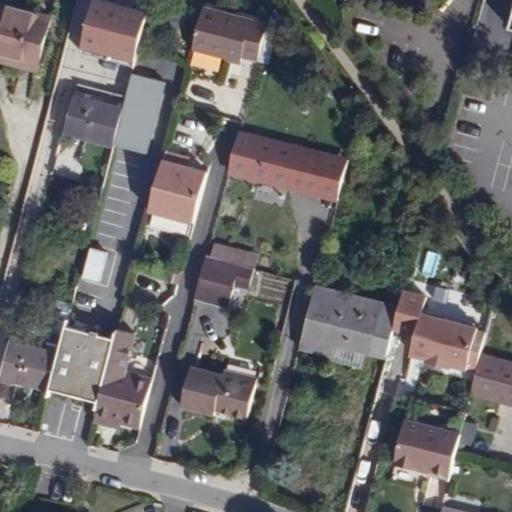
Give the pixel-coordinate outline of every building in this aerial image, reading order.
[(106,0),(95,0),(83,47),(136,61),(138,54),(139,48),(142,38),(149,11),(106,0)] [(50,18),(0,4),(0,57),(37,67),(50,18)] [(180,14),(158,8),(154,21),(177,27),(180,14)] [(259,62),(268,25),(202,8),(192,49),(228,58),(229,54),(242,58),(259,62)] [(152,26),(148,40),(172,46),(175,32),(152,26)] [(139,48),(169,57),(172,46),(148,40),(142,38),(139,48)] [(167,61),(169,57),(139,48),(138,54),(167,61)] [(240,63),(242,58),(229,54),(228,58),(227,61),(240,63)] [(123,110),(116,142),(147,151),(164,83),(132,74),(126,100),(123,110)] [(69,133),(115,145),(116,142),(123,110),(93,102),(95,96),(79,92),(78,98),(69,133)] [(247,159),(265,163),(269,148),(251,144),(247,159)] [(184,157),(166,152),(150,211),(196,222),(208,173),(189,168),(182,166),(184,157)] [(192,158),(184,157),(182,166),(189,168),(192,158)] [(337,182),(265,163),(247,159),(231,219),(268,230),(274,206),(327,221),(337,182)] [(91,221),(78,218),(74,232),(87,236),(91,221)] [(401,237),(386,234),(384,248),(398,250),(401,237)] [(105,256),(95,252),(88,277),(99,279),(105,256)] [(251,288),(256,266),(207,255),(202,279),(197,297),(230,305),(235,284),(251,288)] [(178,288),(181,273),(167,270),(163,284),(178,288)] [(336,344),(371,353),(383,303),(318,287),(302,348),(333,356),(336,344)] [(400,308),(395,330),(416,335),(411,355),(428,359),(428,363),(448,368),(449,365),(464,369),(475,332),(419,319),(422,301),(403,296),(400,308)] [(371,353),(387,357),(395,330),(400,308),(383,303),(371,353)] [(50,330),(64,334),(67,327),(70,313),(56,310),(50,330)] [(52,387),(85,396),(102,336),(67,327),(64,334),(59,355),(52,387)] [(102,400),(96,420),(119,427),(121,420),(129,422),(142,425),(153,379),(127,372),(136,334),(120,329),(117,340),(102,400)] [(475,332),(464,369),(475,371),(484,332),(475,330),(475,332)] [(85,396),(102,400),(117,340),(102,336),(85,396)] [(4,376),(51,388),(52,387),(59,355),(12,343),(4,376)] [(511,364),(482,356),(473,393),(493,399),(494,395),(511,399),(511,364)] [(259,378),(226,370),(225,376),(193,368),(183,406),(215,413),(217,408),(249,416),(259,378)] [(121,420),(119,427),(126,429),(129,422),(121,420)] [(453,476),(456,460),(463,434),(406,420),(395,464),(419,470),(420,465),(434,469),(433,471),(453,476)]
